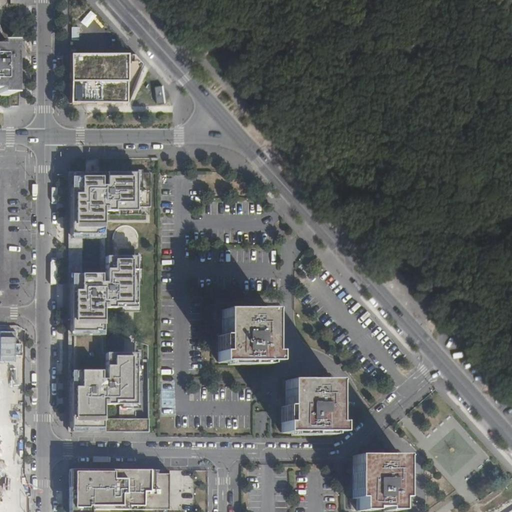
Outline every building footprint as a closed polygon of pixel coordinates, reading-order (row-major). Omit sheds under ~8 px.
[(71,3),(70,25),(86,25),(87,3),(71,3)] [(0,95),(8,95),(8,45),(0,44),(0,95)] [(135,58),(69,58),(69,106),(135,106),(135,58)] [(80,234),(99,234),(99,229),(96,229),(96,214),(99,214),(99,207),(135,207),(146,207),(146,196),(151,196),(151,173),(70,173),(69,234),(80,234)] [(126,282),(127,286),(127,299),(101,299),(101,304),(104,304),(104,308),(134,308),(134,257),(104,257),(105,211),(135,211),(135,207),(99,207),(99,214),(96,214),(96,229),(99,229),(99,234),(99,274),(99,277),(105,277),(104,271),(108,268),(110,267),(112,266),(113,265),(116,265),(118,266),(120,267),(121,269),(123,272),(125,277),(126,282)] [(80,234),(69,234),(69,274),(80,274),(80,234)] [(99,277),(99,274),(80,274),(69,274),(69,432),(101,432),(101,419),(101,404),(115,404),(115,384),(124,384),(125,353),(101,353),(101,304),(101,299),(127,299),(127,286),(126,282),(125,277),(123,272),(121,269),(120,267),(118,266),(116,265),(113,265),(112,266),(110,267),(108,268),(104,271),(105,277),(99,277)] [(217,354),(217,362),(273,362),(273,353),(269,352),(270,311),(221,310),(221,352),(217,352),(217,354)] [(135,353),(125,353),(124,384),(115,384),(115,404),(118,404),(118,419),(101,419),(101,432),(123,432),(123,426),(124,426),(124,412),(134,412),(135,353)] [(284,423),(281,423),(281,432),(337,433),(337,423),(333,423),(333,381),(285,380),(284,423)] [(134,419),(134,412),(124,412),(124,426),(123,426),(123,432),(134,432),(134,419)] [(147,419),(134,419),(134,432),(147,432),(147,419)] [(383,507),(383,511),(396,511),(396,498),(400,498),(400,456),(352,455),(352,498),(357,498),(357,511),(369,511),(369,507),(383,507)] [(168,471),(69,469),(68,511),(88,511),(88,510),(167,511),(168,471)]
